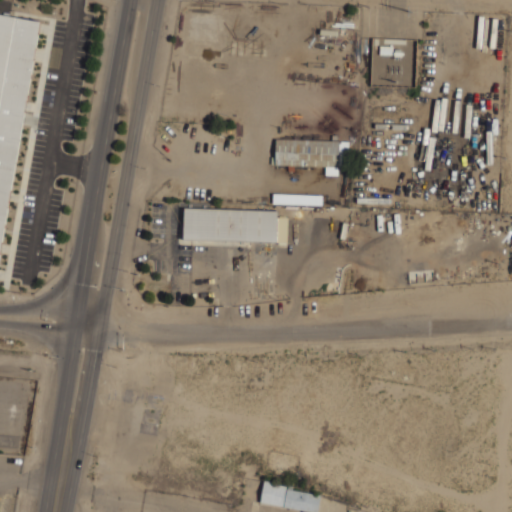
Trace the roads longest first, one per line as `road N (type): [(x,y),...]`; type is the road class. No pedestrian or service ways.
road 1 (primary): [(66,511),(159,0)]
road 2 (primary): [(131,0),(45,511)]
road 3 (residential): [(511,325),(155,332)]
road 4 (primary): [(100,169),(85,196),(68,276),(46,299),(10,310)]
